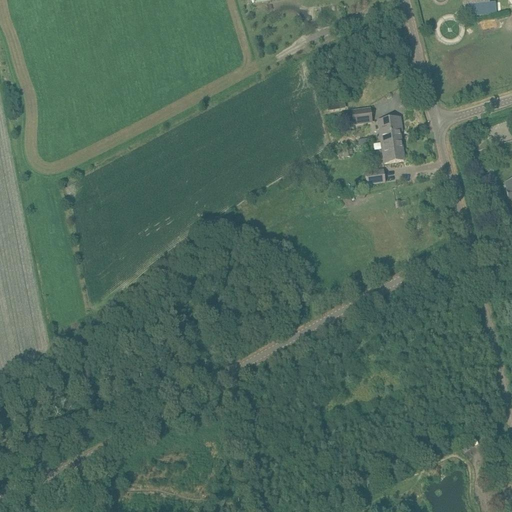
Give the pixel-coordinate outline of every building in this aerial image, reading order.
[(464,0),(466,18),(496,15),(495,4),(490,5),(489,0),(464,0)] [(347,120),(348,126),(372,123),(371,110),(351,112),(352,120),(347,120)] [(379,122),(382,143),(398,141),(397,138),(400,138),(399,132),(401,132),(400,119),(379,122)] [(404,162),(400,138),(397,138),(398,141),(382,143),(383,150),(380,150),(382,161),(384,161),(385,164),(404,162)] [(365,184),(366,190),(393,186),(391,172),(364,176),(353,178),(354,186),(365,184)]
